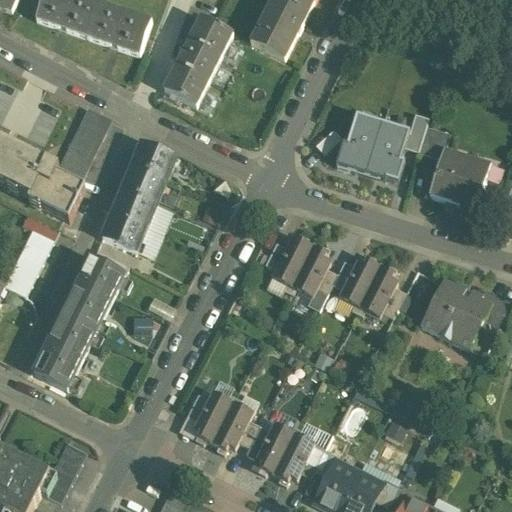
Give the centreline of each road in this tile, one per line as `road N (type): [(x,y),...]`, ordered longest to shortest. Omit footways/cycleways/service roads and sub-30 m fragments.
road 1 (residential): [(10,390),(136,114)]
road 2 (residential): [(123,445),(261,180)]
road 3 (residential): [(261,180),(511,261)]
road 4 (residential): [(261,180),(353,0)]
road 5 (residential): [(0,46),(136,114)]
road 6 (residential): [(123,445),(251,511)]
road 7 (residential): [(136,114),(261,180)]
road 8 (residential): [(10,390),(123,445)]
